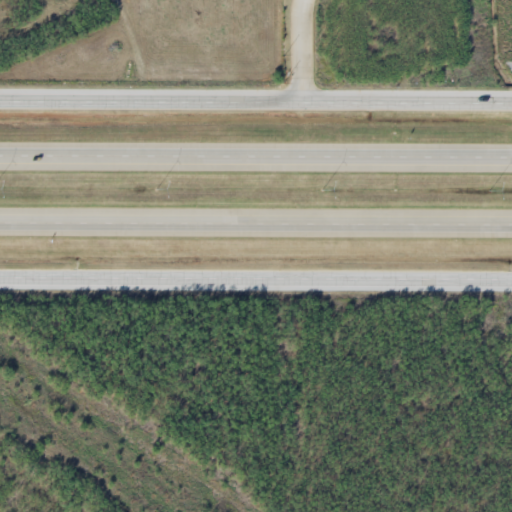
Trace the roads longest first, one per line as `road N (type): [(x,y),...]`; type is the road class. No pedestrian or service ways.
road 1 (secondary): [(511,97),(0,94)]
road 2 (motorway): [(0,222),(511,225)]
road 3 (motorway): [(511,157),(0,155)]
road 4 (secondary): [(0,284),(511,284)]
